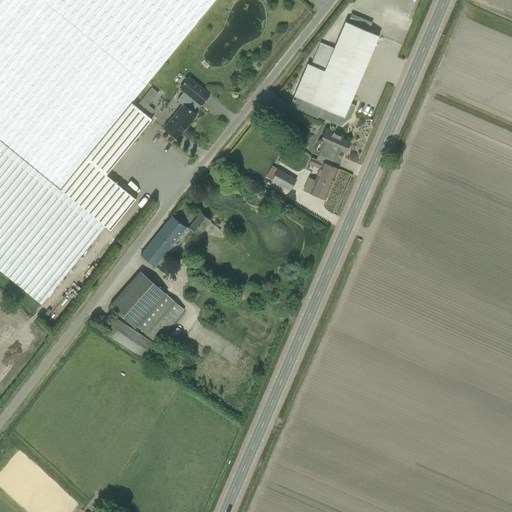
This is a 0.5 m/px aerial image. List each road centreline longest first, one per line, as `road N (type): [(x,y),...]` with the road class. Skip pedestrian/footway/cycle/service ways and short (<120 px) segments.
road 1 (primary): [(224,511),(444,0)]
road 2 (unclassified): [(0,428),(333,0)]
